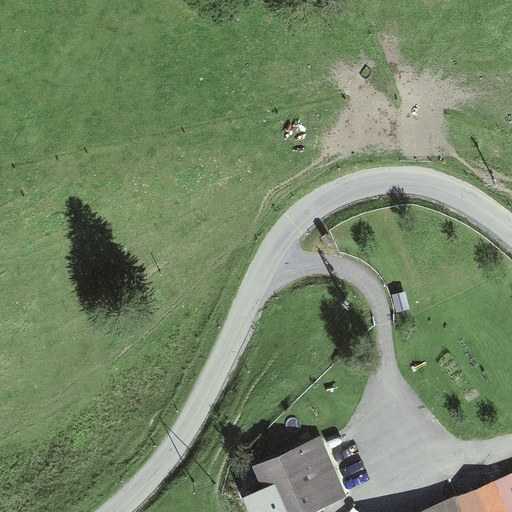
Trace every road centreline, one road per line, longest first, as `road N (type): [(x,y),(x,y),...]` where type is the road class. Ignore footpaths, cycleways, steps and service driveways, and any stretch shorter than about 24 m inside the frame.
road 1 (tertiary): [(511,234),(460,196),(419,180),(353,185),(310,208),(265,268),(189,424),(114,511)]
road 2 (track): [(265,268),(338,265),(369,285),(387,353),(388,454),(459,456),(511,442)]
